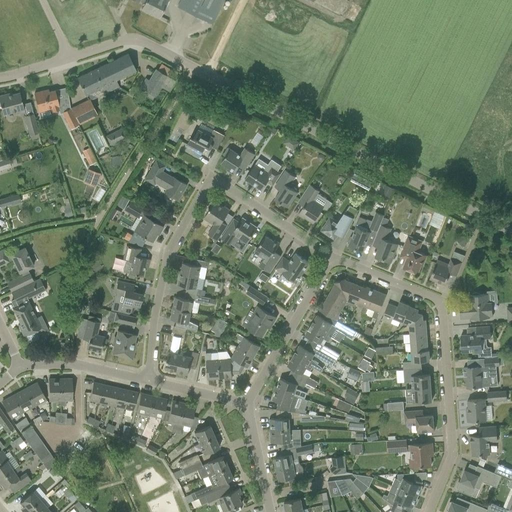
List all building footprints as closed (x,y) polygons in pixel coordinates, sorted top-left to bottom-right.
[(133,0),(138,2),(138,1),(144,4),(141,9),(158,18),(167,0),(133,0)] [(180,0),(177,7),(194,15),(212,24),(223,0),(180,0)] [(77,78),(85,95),(103,87),(106,93),(119,87),(116,81),(136,71),(128,54),(77,78)] [(144,90),(154,96),(167,76),(156,69),(149,80),(144,90)] [(44,91),(34,93),(37,103),(39,112),(51,108),(52,111),(58,110),(59,114),(62,113),(70,109),(68,99),(67,95),(66,93),(55,95),(54,91),(44,93),(44,91)] [(0,95),(0,104),(3,115),(24,109),(22,102),(19,93),(8,96),(7,94),(0,95)] [(72,107),(79,121),(98,112),(90,97),(72,107)] [(70,109),(62,113),(70,128),(77,124),(70,109)] [(33,114),(24,116),(29,135),(38,133),(33,114)] [(226,114),(223,119),(229,122),(231,117),(226,114)] [(105,136),(109,146),(110,145),(111,147),(126,139),(121,128),(105,136)] [(186,145),(202,153),(205,147),(207,148),(209,149),(210,149),(211,149),(211,148),(212,148),(212,147),(217,150),(221,141),(224,135),(213,130),(211,135),(207,134),(198,129),(194,138),(191,136),(186,145)] [(288,135),(283,143),(294,150),(299,142),(288,135)] [(223,155),(225,156),(221,163),(234,172),(238,166),(244,170),(250,161),(254,155),(245,148),(240,156),(228,147),(223,155)] [(82,151),(88,166),(96,162),(89,148),(82,151)] [(2,160),(0,160),(0,169),(16,165),(14,156),(2,160)] [(173,178),(161,171),(165,166),(156,160),(145,179),(154,184),(156,181),(170,189),(167,194),(177,200),(186,185),(173,177),(173,178)] [(250,171),(245,179),(261,190),(267,182),(272,185),(278,177),(280,173),(277,171),(268,165),(267,166),(261,161),(258,162),(255,165),(254,165),(250,171)] [(374,179),(356,169),(352,176),(365,183),(363,187),(369,190),(374,179)] [(86,182),(95,186),(100,174),(90,170),(86,182)] [(281,203),(287,207),(297,192),(291,188),(293,184),(291,182),(295,177),(285,170),(281,176),(274,187),(280,191),(274,199),(281,203)] [(387,203),(393,186),(376,181),(373,190),(383,193),(380,201),(387,203)] [(303,194),(297,202),(303,206),(298,214),(303,218),(304,217),(313,223),(318,215),(324,207),(327,209),(332,202),(318,193),(319,191),(309,184),(303,194)] [(0,199),(0,205),(1,207),(11,204),(11,205),(21,203),(18,194),(0,199)] [(125,207),(123,210),(137,217),(142,208),(129,200),(125,207)] [(214,225),(208,234),(217,240),(227,225),(222,221),(229,210),(224,206),(223,207),(214,201),(209,209),(209,210),(205,216),(212,220),(210,223),(214,225)] [(321,230),(334,239),(336,235),(336,232),(338,231),(339,233),(344,236),(349,227),(358,210),(349,205),(337,223),(336,221),(333,219),(331,219),(330,218),(327,222),(321,230)] [(112,208),(108,216),(112,218),(116,211),(120,214),(121,212),(113,207),(112,208)] [(367,241),(372,243),(377,231),(380,224),(384,215),(375,212),(372,221),(367,219),(366,220),(359,217),(355,227),(351,237),(350,236),(346,243),(348,244),(348,246),(363,252),(367,241)] [(434,212),(431,220),(441,224),(444,216),(434,212)] [(144,221),(137,234),(152,242),(158,231),(160,232),(163,227),(143,215),(140,219),(144,221)] [(251,236),(257,228),(242,218),(239,223),(233,219),(229,226),(223,234),(220,239),(230,246),(234,240),(236,240),(238,240),(238,239),(246,244),(251,236)] [(377,231),(372,243),(372,245),(378,247),(375,256),(390,263),(398,244),(386,239),(391,228),(380,224),(377,231)] [(127,232),(123,238),(127,241),(131,235),(127,232)] [(464,234),(459,238),(464,244),(469,240),(464,234)] [(280,256),(274,252),(280,243),(277,242),(276,243),(265,236),(255,250),(265,257),(259,266),(269,273),(280,256)] [(403,268),(417,273),(421,265),(422,266),(426,256),(418,252),(422,241),(408,236),(404,244),(399,257),(406,259),(403,268)] [(138,257),(140,249),(126,246),(123,259),(124,259),(121,271),(142,276),(145,264),(148,265),(149,259),(138,257)] [(7,285),(11,292),(33,282),(29,274),(29,275),(26,269),(33,266),(28,256),(29,256),(28,253),(27,254),(24,248),(6,256),(3,250),(0,250),(0,265),(13,259),(19,272),(19,271),(22,278),(7,285)] [(454,252),(451,258),(462,262),(464,256),(454,252)] [(282,273),(281,273),(296,283),(309,263),(295,253),(289,262),(283,257),(275,268),(282,273)] [(182,263),(180,274),(197,278),(204,279),(208,262),(191,258),(190,264),(182,263)] [(429,278),(445,285),(450,273),(456,276),(462,262),(451,258),(448,267),(436,263),(433,269),(429,278)] [(262,273),(258,278),(265,282),(268,277),(262,273)] [(197,278),(180,274),(178,285),(195,289),(197,278)] [(33,282),(11,292),(14,300),(11,301),(14,306),(17,305),(17,306),(28,302),(29,302),(27,298),(45,290),(39,278),(36,280),(33,282)] [(334,282),(335,284),(345,303),(353,283),(345,280),(345,279),(334,282)] [(114,293),(123,295),(121,302),(112,303),(110,310),(128,314),(130,313),(132,306),(139,307),(142,294),(132,291),(134,285),(117,281),(114,293)] [(363,287),(362,287),(353,283),(345,303),(355,307),(357,303),(363,287)] [(335,284),(325,300),(342,309),(345,303),(335,284)] [(246,293),(262,304),(267,297),(250,286),(246,293)] [(363,286),(362,287),(363,287),(357,303),(363,306),(360,312),(365,314),(368,307),(375,290),(363,286)] [(386,295),(375,290),(368,307),(374,310),(372,317),(376,319),(382,304),(386,295)] [(470,318),(470,319),(473,319),(489,318),(489,317),(492,316),(491,303),(488,303),(487,294),(479,295),(478,293),(472,293),(472,295),(468,295),(469,308),(459,308),(460,319),(470,318)] [(201,296),(196,295),(195,302),(207,305),(209,298),(204,297),(201,296)] [(175,297),(173,308),(190,312),(193,301),(175,297)] [(319,310),(337,320),(342,323),(344,319),(338,315),(342,309),(325,300),(319,310)] [(393,317),(402,321),(408,306),(409,306),(409,305),(399,301),(397,307),(388,303),(381,319),(391,323),(393,317)] [(17,305),(14,306),(14,308),(13,309),(20,324),(18,325),(23,336),(25,335),(29,343),(30,345),(32,346),(34,346),(36,345),(38,344),(39,342),(39,341),(38,339),(37,335),(47,330),(38,310),(33,312),(28,302),(17,306),(17,305)] [(255,314),(247,328),(262,336),(270,322),(273,324),(276,318),(257,306),(253,313),(255,314)] [(402,321),(409,324),(422,315),(417,313),(418,310),(409,306),(408,306),(402,321)] [(176,321),(175,326),(186,329),(186,330),(197,332),(198,326),(188,322),(190,312),(173,308),(170,319),(176,321)] [(113,321),(125,324),(135,326),(137,318),(115,313),(113,321)] [(311,323),(310,325),(331,337),(339,342),(343,336),(345,335),(351,339),(356,332),(341,324),(342,323),(337,320),(334,325),(325,320),(317,315),(312,323),(311,323)] [(409,324),(410,331),(426,330),(425,319),(422,320),(422,315),(409,324)] [(87,320),(82,339),(88,340),(86,349),(100,352),(104,337),(97,335),(100,323),(87,320)] [(331,337),(310,325),(309,327),(305,335),(313,340),(320,344),(323,339),(328,342),(331,337)] [(186,329),(175,326),(173,326),(172,332),(185,335),(186,330),(186,329)] [(461,335),(462,352),(472,352),(472,354),(478,353),(478,357),(492,356),(491,349),(478,350),(478,343),(481,343),(481,339),(490,338),(489,326),(476,327),(477,334),(461,335)] [(410,331),(410,341),(427,340),(426,330),(410,331)] [(117,356),(132,360),(135,347),(133,346),(136,335),(126,333),(117,331),(114,344),(112,354),(118,355),(117,356)] [(241,341),(237,347),(254,357),(260,346),(244,337),(237,333),(234,337),(241,341)] [(410,341),(411,351),(427,350),(427,340),(410,341)] [(319,350),(335,360),(336,360),(340,354),(322,344),(319,350)] [(294,353),(293,355),(312,367),(321,372),(323,369),(318,364),(318,363),(311,359),(314,354),(299,345),(294,354),(294,353)] [(364,355),(371,358),(375,350),(369,346),(364,355)] [(237,347),(231,358),(240,373),(244,366),(247,367),(254,357),(237,347)] [(335,360),(319,350),(315,356),(331,365),(335,360)] [(402,362),(403,369),(417,368),(417,361),(429,361),(428,350),(427,350),(411,351),(412,361),(402,362)] [(218,352),(218,359),(220,378),(232,377),(232,374),(240,373),(231,358),(227,351),(218,352)] [(165,369),(176,372),(180,355),(169,352),(165,369)] [(180,355),(176,372),(188,374),(189,368),(195,369),(199,353),(192,352),(191,357),(180,355)] [(220,378),(218,359),(211,360),(211,353),(206,353),(206,360),(207,369),(207,379),(220,378)] [(312,367),(293,355),(292,357),(287,366),(296,371),(302,374),(306,369),(310,371),(312,367)] [(499,357),(484,358),(485,366),(485,367),(488,366),(499,365),(499,358),(499,357)] [(473,367),(463,368),(464,376),(466,376),(466,388),(476,387),(482,387),(497,386),(496,372),(489,373),(488,366),(485,367),(485,366),(481,367),(473,367)] [(350,368),(348,376),(358,379),(360,370),(350,368)] [(411,382),(412,388),(412,389),(430,387),(429,374),(418,375),(417,368),(403,369),(404,382),(411,382)] [(306,383),(315,388),(318,382),(305,375),(302,381),(306,383)] [(280,378),(276,389),(304,399),(307,393),(296,389),(297,384),(280,378)] [(72,400),(72,389),(72,379),(60,380),(60,403),(60,406),(66,406),(65,400),(72,400)] [(60,403),(60,380),(48,380),(49,400),(56,400),(56,403),(60,403)] [(37,383),(25,389),(34,405),(46,399),(37,383)] [(89,399),(98,401),(102,385),(93,383),(89,399)] [(98,401),(107,403),(110,387),(102,385),(98,401)] [(107,403),(116,405),(119,389),(110,387),(107,403)] [(412,389),(412,388),(405,390),(406,403),(431,401),(430,387),(412,389)] [(355,404),(360,392),(348,388),(343,400),(355,404)] [(25,389),(13,396),(22,412),(34,405),(25,389)] [(116,405),(124,408),(128,391),(119,389),(116,405)] [(291,406),(290,411),(302,413),(303,410),(304,411),(308,400),(304,399),(276,389),(272,400),(289,406),(291,406)] [(128,391),(124,408),(133,410),(137,393),(128,391)] [(487,392),(488,401),(506,400),(505,391),(487,392)] [(136,411),(149,414),(153,397),(140,394),(136,411)] [(22,412),(13,396),(2,402),(10,418),(22,412)] [(153,397),(149,414),(162,417),(166,400),(153,397)] [(349,412),(352,404),(339,399),(336,407),(349,412)] [(467,400),(468,412),(466,412),(467,422),(486,420),(484,399),(467,400)] [(172,432),(176,433),(183,404),(172,401),(167,421),(174,423),(172,432)] [(387,403),(388,411),(403,409),(403,401),(387,403)] [(183,404),(176,433),(182,434),(182,430),(187,431),(189,430),(194,407),(183,404)] [(270,419),(270,431),(290,430),(290,418),(309,418),(309,414),(302,413),(290,411),(280,410),(280,418),(270,419)] [(414,425),(416,425),(417,433),(434,431),(432,415),(423,416),(422,410),(404,412),(405,421),(414,420),(414,425)] [(347,414),(345,420),(358,422),(360,418),(347,414)] [(7,419),(0,423),(0,424),(6,433),(13,428),(7,419)] [(194,432),(199,444),(216,436),(214,431),(212,432),(209,425),(194,432)] [(489,441),(497,440),(496,426),(478,427),(479,435),(470,436),(472,455),(482,455),(490,454),(489,441)] [(22,435),(26,440),(35,433),(32,428),(22,435)] [(281,442),(281,450),(294,448),(294,441),(291,441),(290,430),(270,431),(270,442),(281,442)] [(26,440),(29,445),(39,438),(35,433),(26,440)] [(131,441),(137,444),(140,439),(133,436),(131,441)] [(216,436),(199,444),(203,454),(219,447),(216,441),(218,440),(216,436)] [(29,445),(33,450),(42,443),(39,438),(29,445)] [(140,439),(137,444),(143,447),(146,441),(140,439)] [(406,439),(387,441),(388,452),(395,452),(395,446),(406,445),(406,439)] [(175,448),(177,451),(186,444),(183,441),(175,448)] [(33,450),(40,460),(49,453),(42,443),(33,450)] [(362,443),(351,443),(350,453),(362,453),(362,443)] [(410,445),(411,451),(411,467),(431,465),(430,452),(433,452),(432,443),(410,445)] [(274,458),(276,469),(293,465),(292,459),(298,458),(297,456),(313,452),(312,444),(294,448),(281,450),(282,456),(274,458)] [(145,450),(154,455),(157,449),(148,445),(145,450)] [(22,456),(25,460),(33,455),(30,451),(22,456)] [(40,460),(42,464),(43,465),(53,458),(49,453),(40,460)] [(0,477),(12,469),(6,461),(8,459),(4,454),(0,457),(0,477)] [(179,462),(182,469),(201,461),(198,454),(179,462)] [(212,473),(212,474),(230,466),(227,461),(225,462),(222,456),(202,465),(201,461),(182,469),(185,475),(197,470),(200,478),(207,476),(212,473)] [(332,466),(330,468),(335,474),(346,473),(344,456),(331,458),(332,466)] [(43,465),(45,468),(47,470),(52,466),(57,463),(53,458),(43,465)] [(12,469),(0,477),(0,482),(4,489),(8,486),(13,493),(31,481),(26,473),(18,478),(15,473),(20,469),(18,465),(12,469)] [(293,465),(276,469),(279,480),(288,478),(289,483),(303,480),(302,474),(295,475),(293,465)] [(45,468),(41,471),(41,472),(38,474),(44,481),(47,478),(45,476),(49,472),(53,476),(57,472),(52,466),(47,470),(45,468)] [(232,478),(229,471),(231,470),(230,466),(212,474),(212,473),(207,476),(211,485),(212,487),(223,482),(232,478)] [(501,475),(477,466),(474,474),(464,470),(460,481),(459,482),(458,482),(455,488),(457,488),(456,490),(471,496),(472,495),(476,486),(480,488),(482,481),(496,487),(501,475)] [(501,475),(510,479),(511,480),(511,469),(510,468),(507,477),(501,475)] [(395,478),(391,486),(417,496),(418,494),(420,494),(422,489),(420,488),(421,485),(420,485),(422,482),(415,479),(415,473),(397,474),(398,479),(395,478)] [(352,474),(356,477),(356,478),(368,487),(373,478),(370,476),(352,474)] [(350,478),(343,479),(351,491),(357,499),(363,493),(353,482),(350,478)] [(356,478),(353,482),(363,493),(368,487),(356,478)] [(342,496),(351,491),(343,479),(335,480),(342,496)] [(60,489),(64,493),(68,489),(64,485),(60,489)] [(211,485),(190,494),(191,497),(193,502),(198,500),(197,499),(210,493),(214,491),(212,487),(211,485)] [(210,493),(197,499),(198,500),(201,506),(208,503),(218,498),(223,511),(235,511),(241,510),(239,504),(241,503),(238,495),(240,494),(238,488),(232,491),(229,485),(228,485),(224,487),(223,487),(214,491),(210,493)] [(382,498),(393,505),(401,508),(403,503),(412,507),(413,504),(415,505),(417,499),(416,499),(417,496),(391,486),(387,496),(383,494),(382,498)] [(68,489),(64,493),(68,498),(72,494),(68,489)] [(22,511),(25,511),(40,500),(33,491),(20,503),(25,509),(22,511)] [(486,511),(487,509),(457,497),(454,502),(451,501),(451,502),(449,501),(445,510),(447,511),(486,511)] [(284,502),(285,511),(289,511),(302,509),(300,499),(284,502)] [(42,511),(47,508),(40,500),(25,511),(42,511)] [(490,502),(487,509),(494,511),(508,511),(509,510),(490,502)]
